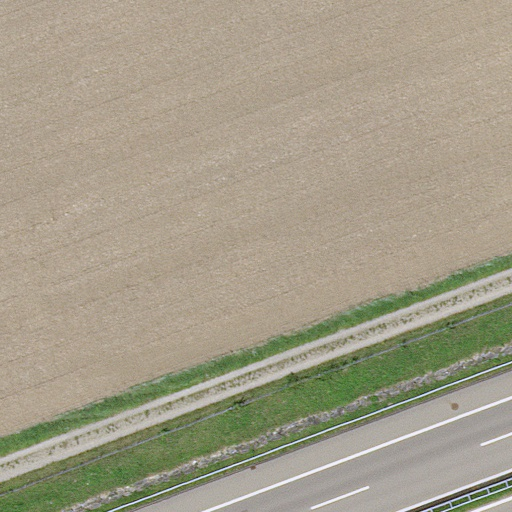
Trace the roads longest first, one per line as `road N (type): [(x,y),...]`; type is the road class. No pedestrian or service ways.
road 1 (track): [(0,478),(511,293)]
road 2 (motorway): [(511,437),(313,511)]
